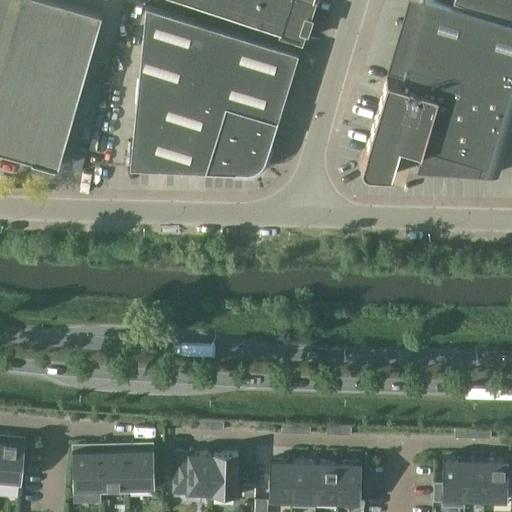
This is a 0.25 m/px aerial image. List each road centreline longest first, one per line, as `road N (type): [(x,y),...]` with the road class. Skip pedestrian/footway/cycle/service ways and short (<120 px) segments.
road 1 (secondary): [(0,365),(511,391)]
road 2 (secondary): [(511,359),(0,334)]
road 3 (unclassified): [(292,217),(0,205)]
road 4 (residential): [(172,436),(399,444)]
road 5 (unclassified): [(292,217),(358,0)]
road 6 (unclassified): [(511,220),(292,217)]
